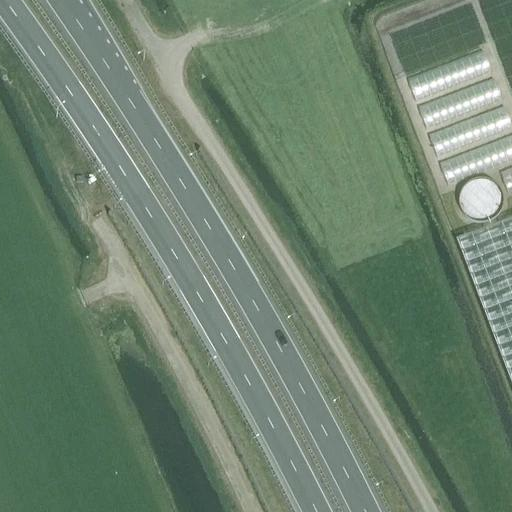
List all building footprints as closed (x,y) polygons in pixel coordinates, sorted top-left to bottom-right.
[(462,0),(456,0),(385,25),(393,47),(470,20),(462,0)] [(511,0),(497,0),(487,4),(496,28),(511,21),(511,0)] [(472,26),(396,56),(405,77),(480,47),(472,26)] [(511,27),(498,33),(507,55),(511,53),(511,27)] [(483,55),(407,85),(416,106),(491,76),(483,55)] [(493,83),(418,112),(426,133),(501,103),(493,83)] [(503,110),(428,139),(436,160),(511,130),(503,110)] [(511,139),(439,169),(447,189),(511,163),(511,139)] [(511,172),(450,197),(458,217),(511,196),(511,172)] [(511,219),(455,241),(458,250),(511,390),(511,219)]
